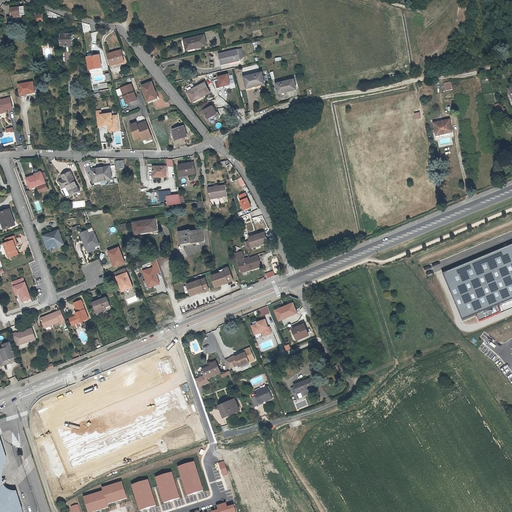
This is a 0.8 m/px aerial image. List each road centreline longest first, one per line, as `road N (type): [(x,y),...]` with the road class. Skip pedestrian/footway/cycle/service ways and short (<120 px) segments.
road 1 (residential): [(294,280),(352,389),(311,415),(222,436)]
road 2 (residential): [(31,0),(122,29),(215,142)]
road 3 (primary): [(511,190),(294,280)]
road 4 (residential): [(173,331),(213,445),(206,461),(217,499),(176,511)]
road 5 (residential): [(3,156),(184,152),(215,142)]
road 6 (track): [(511,61),(302,101)]
road 7 (residential): [(3,156),(52,298),(96,280)]
road 8 (primary): [(173,331),(0,404)]
road 9 (residential): [(215,142),(253,191),(294,280)]
road 10 (primary): [(294,280),(173,331)]
